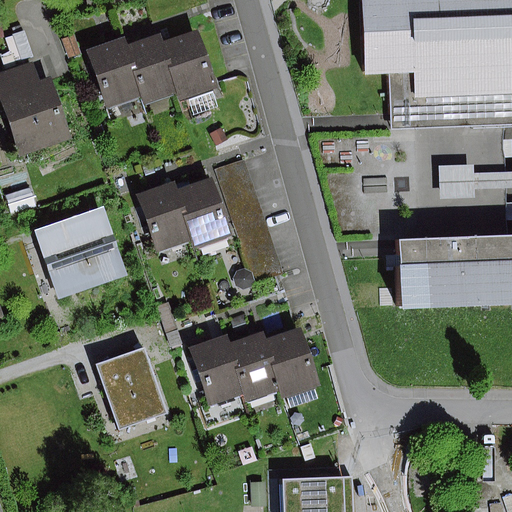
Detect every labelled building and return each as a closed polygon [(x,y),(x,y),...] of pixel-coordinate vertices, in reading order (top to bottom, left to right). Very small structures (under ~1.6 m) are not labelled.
[(511,0),(358,0),(362,74),(387,74),(389,130),(412,130),(501,126),(511,125),(511,0)] [(12,61),(35,56),(28,28),(6,33),(12,61)] [(193,33),(158,45),(175,93),(178,101),(213,89),(193,33)] [(74,35),(60,40),(66,58),(80,53),(74,35)] [(175,93),(158,45),(154,35),(121,46),(139,98),(141,105),(175,93)] [(139,98),(121,46),(118,39),(83,51),(103,110),(139,98)] [(31,69),(0,77),(0,103),(14,153),(64,139),(48,82),(36,85),(31,69)] [(506,235),(501,126),(412,130),(417,239),(506,235)] [(220,129),(209,135),(215,147),(227,140),(220,129)] [(244,161),(213,171),(251,284),(282,273),(244,161)] [(229,236),(212,188),(209,178),(175,190),(193,241),(195,248),(229,236)] [(386,178),(364,179),(365,194),(387,193),(386,178)] [(193,241),(175,190),(172,182),(137,194),(158,253),(193,241)] [(100,211),(32,236),(56,301),(123,277),(100,211)] [(417,239),(393,239),(396,308),(511,303),(511,234),(506,235),(417,239)] [(157,307),(165,332),(177,328),(168,303),(157,307)] [(177,330),(165,334),(170,349),(182,345),(177,330)] [(298,331),(263,343),(280,391),(283,399),(318,387),(298,331)] [(280,391),(263,343),(259,333),(226,344),(244,396),(246,403),(280,391)] [(244,396),(226,344),(223,337),(188,349),(208,408),(244,396)] [(143,350),(96,366),(116,429),(164,413),(143,350)] [(341,511),(341,478),(280,481),(281,511),(341,511)] [(352,511),(351,478),(341,478),(341,511),(352,511)] [(265,483),(249,484),(251,508),(267,508),(265,483)]
